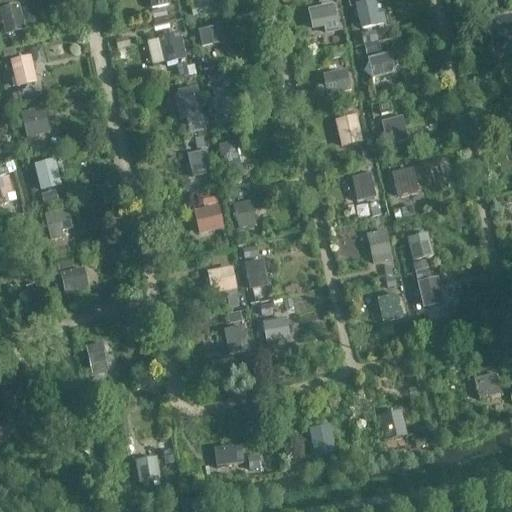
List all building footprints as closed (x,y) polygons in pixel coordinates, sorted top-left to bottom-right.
[(357,0),(355,0),(361,27),(388,22),(383,0),(357,0)] [(311,35),(344,27),(338,2),(305,10),(311,35)] [(1,8),(8,35),(29,29),(22,3),(1,8)] [(365,28),(369,56),(384,54),(380,26),(365,28)] [(153,35),(158,61),(185,56),(180,29),(153,35)] [(391,51),(370,61),(378,78),(399,69),(391,51)] [(8,59),(13,85),(40,80),(34,54),(8,59)] [(321,71),(326,97),(353,92),(348,66),(321,71)] [(212,88),(218,114),(245,109),(239,82),(212,88)] [(184,133),(206,131),(202,86),(179,88),(184,133)] [(24,112),(30,138),(54,132),(47,106),(24,112)] [(385,117),(391,143),(418,138),(412,111),(385,117)] [(359,113),(335,120),(343,147),(367,140),(359,113)] [(194,177),(214,172),(210,149),(189,154),(194,177)] [(29,171),(34,198),(61,193),(56,166),(29,171)] [(417,167),(394,173),(400,197),(423,191),(417,167)] [(345,175),(350,202),(377,196),(372,170),(345,175)] [(0,196),(17,193),(14,176),(0,178),(0,196)] [(230,202),(235,229),(262,223),(257,197),(230,202)] [(194,208),(199,235),(226,229),(221,203),(194,208)] [(47,214),(52,240),(79,235),(74,209),(47,214)] [(389,229),(370,233),(376,263),(395,259),(389,229)] [(409,236),(414,262),(441,257),(436,230),(409,236)] [(248,263),(254,287),(273,283),(267,258),(248,263)] [(206,269),(211,295),(238,290),(233,263),(206,269)] [(443,277),(421,281),(426,307),(448,303),(443,277)] [(56,285),(61,312),(88,306),(83,280),(56,285)] [(6,295),(11,321),(38,316),(33,289),(6,295)] [(373,296),(379,323),(406,317),(400,291),(373,296)] [(232,326),(246,323),(244,312),(230,314),(232,326)] [(260,318),(265,344),(292,339),(287,312),(260,318)] [(249,326),(229,328),(231,350),(251,348),(249,326)] [(82,363),(87,389),(114,384),(109,357),(82,363)] [(470,380),(476,407),(503,402),(497,375),(470,380)] [(377,413),(382,440),(409,434),(404,408),(377,413)] [(316,453),(338,449),(334,424),(312,427),(316,453)] [(213,445),(219,472),(246,467),(240,440),(213,445)] [(132,459),(137,485),(164,480),(159,453),(132,459)]
